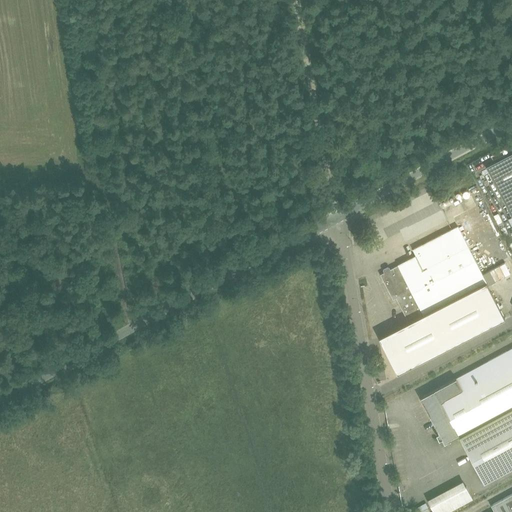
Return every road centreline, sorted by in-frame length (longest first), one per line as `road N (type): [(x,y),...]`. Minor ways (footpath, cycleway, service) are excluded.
road 1 (unclassified): [(336,214),(0,395)]
road 2 (unclassified): [(389,511),(336,214)]
road 3 (track): [(297,0),(336,214)]
road 4 (unclassified): [(511,120),(336,214)]
road 5 (unknown): [(387,500),(435,477),(492,483),(511,474)]
